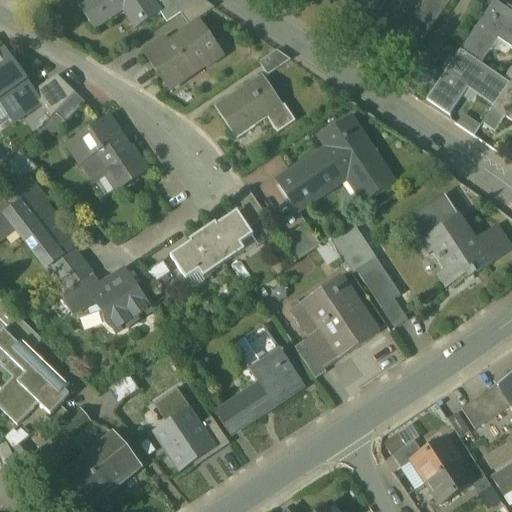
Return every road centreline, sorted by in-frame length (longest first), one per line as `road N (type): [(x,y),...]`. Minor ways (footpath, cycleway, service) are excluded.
road 1 (residential): [(0,17),(147,105),(217,196),(138,249)]
road 2 (tertiary): [(511,190),(237,0)]
road 3 (residential): [(511,319),(341,437)]
road 4 (residential): [(341,437),(226,511)]
